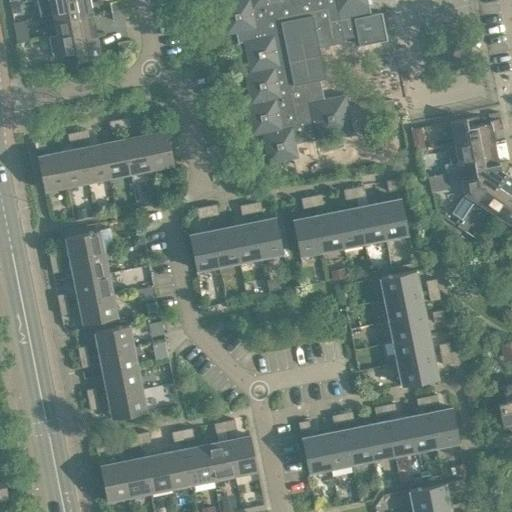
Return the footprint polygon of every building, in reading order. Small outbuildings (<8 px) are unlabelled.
[(20,0),(11,2),(13,13),(22,11),(20,0)] [(50,0),(53,14),(68,11),(69,19),(93,15),(89,0),(50,0)] [(120,0),(117,0),(109,2),(111,11),(123,8),(120,0)] [(230,0),(219,2),(225,34),(236,32),(238,42),(243,41),(249,71),(244,72),(250,102),(244,103),(251,135),(261,133),(268,163),(294,158),(299,157),(296,143),(342,134),(342,133),(352,131),(347,105),(348,105),(346,93),(324,98),(320,79),(325,78),(319,47),(344,42),(344,38),(357,35),(359,45),(387,39),(381,12),(371,14),(369,5),(367,0),(230,0)] [(113,20),(124,18),(123,8),(111,11),(113,20)] [(53,14),(57,34),(72,31),(73,39),(97,35),(93,15),(69,19),(68,11),(53,14)] [(27,19),(14,22),(16,31),(28,29),(27,19)] [(77,60),(101,55),(97,35),(73,39),(72,31),(57,34),(49,35),(53,56),(75,52),(77,60)] [(131,49),(129,40),(117,42),(119,51),(131,49)] [(399,108),(394,109),(392,100),(384,102),(386,111),(388,124),(402,122),(399,108)] [(152,112),(154,121),(164,119),(163,110),(152,112)] [(492,130),(503,127),(501,117),(490,120),(490,121),(479,124),(478,115),(451,121),(455,141),(470,138),(471,147),(494,142),(492,130)] [(131,125),(129,117),(119,119),(121,127),(131,125)] [(109,121),(111,129),(121,127),(119,119),(109,121)] [(422,126),(411,128),(413,139),(424,137),(422,126)] [(90,138),(88,129),(78,131),(79,140),(90,138)] [(173,163),(167,130),(144,134),(151,168),(173,163)] [(67,133),(69,142),(79,140),(78,131),(67,133)] [(151,168),(144,134),(123,138),(130,172),(151,168)] [(36,149),(46,147),(44,138),(34,140),(36,149)] [(102,143),(109,176),(130,172),(123,138),(102,143)] [(455,141),(448,143),(451,162),(446,163),(448,172),(460,170),(498,162),(494,142),(471,147),(470,138),(455,141)] [(81,147),(88,180),(109,176),(102,143),(81,147)] [(60,151),(67,185),(88,180),(81,147),(60,151)] [(37,156),(44,189),(67,185),(60,151),(37,156)] [(465,192),(475,199),(477,200),(485,188),(492,192),(505,173),(500,169),(498,162),(460,170),(465,192)] [(447,172),(430,176),(433,186),(443,184),(444,188),(450,187),(447,172)] [(475,199),(468,210),(476,215),(483,204),(494,212),(502,199),(509,204),(511,199),(511,177),(505,173),(492,192),(485,188),(477,200),(475,199)] [(397,178),(396,179),(387,180),(389,191),(399,189),(397,178)] [(366,195),(364,185),(353,187),(356,197),(366,195)] [(343,189),(345,199),(356,197),(353,187),(343,189)] [(323,203),(321,193),(311,195),(313,205),(323,203)] [(301,197),(303,207),(313,205),(311,195),(301,197)] [(408,232),(401,198),(379,202),(386,237),(408,232)] [(511,199),(509,204),(502,199),(494,212),(511,223),(511,199)] [(262,211),(260,201),(250,203),(252,213),(262,211)] [(357,207),(364,241),(386,237),(379,202),(357,207)] [(219,214),(217,203),(206,205),(209,216),(219,214)] [(240,205),(242,215),(252,213),(250,203),(240,205)] [(196,207),(198,218),(209,216),(206,205),(196,207)] [(336,211),(343,245),(364,241),(357,207),(336,211)] [(315,215),(322,250),(343,245),(336,211),(315,215)] [(293,219),(300,254),(322,250),(315,215),(293,219)] [(125,217),(109,220),(111,228),(126,225),(125,217)] [(283,251),(276,217),(254,221),(261,256),(283,251)] [(233,225),(240,260),(261,256),(254,221),(233,225)] [(211,230),(218,264),(240,260),(233,225),(211,230)] [(99,229),(66,236),(70,258),(104,251),(99,229)] [(189,234),(196,269),(218,264),(211,230),(189,234)] [(137,233),(133,240),(134,245),(145,243),(143,232),(137,233)] [(57,250),(49,252),(51,262),(59,260),(57,250)] [(104,251),(70,258),(75,279),(108,273),(104,251)] [(138,253),(135,258),(138,264),(145,263),(147,258),(144,253),(138,253)] [(53,272),(61,270),(59,260),(51,262),(53,272)] [(343,268),(332,271),(333,279),(345,276),(343,268)] [(415,270),(381,276),(385,299),(420,292),(415,270)] [(108,273),(75,279),(79,301),(112,294),(108,273)] [(151,274),(137,277),(139,287),(153,284),(151,274)] [(436,278),(426,280),(428,290),(438,288),(436,278)] [(430,300),(440,298),(438,288),(428,290),(430,300)] [(420,292),(385,299),(390,320),(424,313),(420,292)] [(66,293),(57,294),(59,304),(68,303),(66,293)] [(83,323),(117,316),(112,294),(79,301),(83,323)] [(156,300),(146,302),(149,315),(159,313),(156,300)] [(61,315),(70,313),(68,303),(59,304),(61,315)] [(443,309),(432,311),(434,322),(445,320),(443,309)] [(424,313),(390,320),(394,341),(428,334),(424,313)] [(129,324),(95,330),(100,353),(133,346),(129,324)] [(428,334),(394,341),(398,362),(433,355),(428,334)] [(449,341),(439,344),(441,354),(451,352),(449,341)] [(511,343),(501,346),(503,356),(511,354),(511,343)] [(86,345),(78,346),(80,357),(88,355),(86,345)] [(133,346),(100,353),(104,374),(137,367),(133,346)] [(443,364),(453,362),(451,352),(441,354),(443,364)] [(82,367),(91,365),(88,355),(80,357),(82,367)] [(403,385),(437,378),(433,355),(398,362),(403,385)] [(137,367),(104,374),(108,395),(142,388),(137,367)] [(506,400),(498,402),(503,425),(511,423),(511,382),(503,385),(506,400)] [(95,387),(86,389),(88,399),(97,397),(95,387)] [(113,417),(146,411),(142,388),(108,395),(113,417)] [(439,404),(437,394),(427,396),(429,406),(439,404)] [(417,398),(419,408),(429,406),(427,396),(417,398)] [(90,409),(99,407),(97,397),(88,399),(90,409)] [(397,412),(394,402),(384,404),(386,415),(397,412)] [(374,406),(376,417),(386,415),(384,404),(374,406)] [(459,441),(452,407),(430,412),(436,445),(459,441)] [(354,419),(352,411),(342,413),(344,422),(354,419)] [(409,416),(415,449),(436,445),(430,412),(409,416)] [(332,415),(334,424),(344,422),(342,413),(332,415)] [(415,449),(409,416),(387,420),(394,454),(415,449)] [(236,429),(234,419),(224,421),(226,431),(236,429)] [(309,420),(299,422),(300,431),(311,428),(309,420)] [(366,424),(373,458),(394,454),(387,420),(366,424)] [(214,423),(216,433),(226,431),(224,421),(214,423)] [(373,458),(366,424),(345,429),(351,462),(373,458)] [(194,438),(192,427),(182,429),(184,440),(194,438)] [(171,431),(173,442),(184,440),(182,429),(171,431)] [(324,433),(331,466),(351,462),(345,429),(324,433)] [(151,441),(149,431),(138,433),(141,443),(151,441)] [(128,435),(130,445),(141,443),(138,433),(128,435)] [(302,437),(308,471),(331,466),(324,433),(302,437)] [(257,469),(250,435),(228,439),(235,474),(257,469)] [(105,439),(95,441),(97,452),(107,450),(105,439)] [(207,443),(214,478),(235,474),(228,439),(207,443)] [(214,478),(207,443),(185,448),(192,482),(214,478)] [(164,452),(171,486),(192,482),(185,448),(164,452)] [(171,486),(164,452),(143,456),(150,491),(171,486)] [(122,460),(129,495),(150,491),(143,456),(122,460)] [(106,494),(107,499),(129,495),(122,460),(100,465),(103,484),(106,494)] [(420,471),(422,480),(431,479),(429,470),(420,471)] [(391,478),(380,480),(382,489),(393,487),(391,478)] [(463,478),(455,480),(457,491),(465,489),(463,478)] [(445,482),(410,489),(415,511),(449,504),(445,482)] [(234,495),(222,497),(224,511),(236,508),(234,495)]
